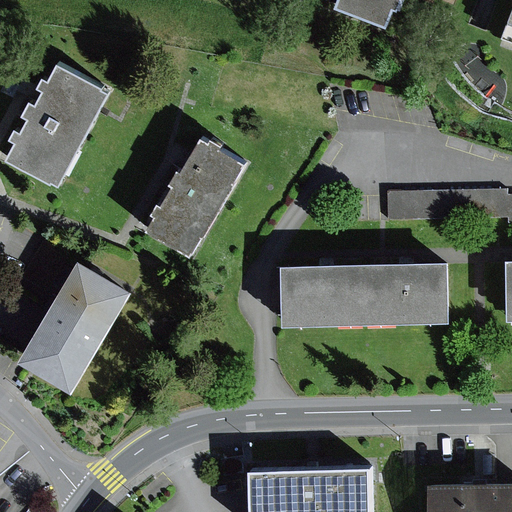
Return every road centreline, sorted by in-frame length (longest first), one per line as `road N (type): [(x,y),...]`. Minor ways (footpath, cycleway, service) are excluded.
road 1 (residential): [(511,408),(244,414),(176,431),(83,499)]
road 2 (residential): [(83,499),(0,399)]
